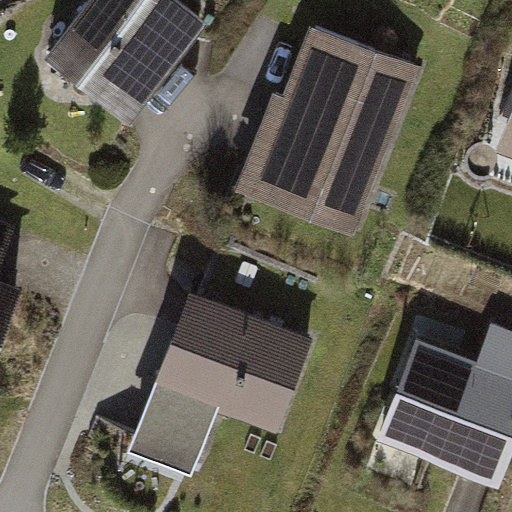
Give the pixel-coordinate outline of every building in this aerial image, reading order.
[(207,20),(181,0),(82,0),(43,50),(129,118),(207,20)] [(425,66),(311,23),(248,189),(363,232),(425,66)] [(511,152),(511,104),(497,148),(511,152)] [(22,223),(0,214),(0,345),(22,286),(1,279),(22,223)] [(319,337),(192,285),(152,382),(280,433),(319,337)] [(478,360),(417,338),(380,442),(501,485),(511,455),(511,327),(492,320),(478,360)]
